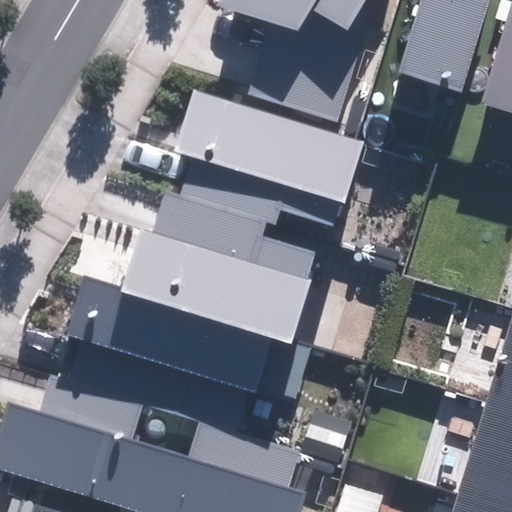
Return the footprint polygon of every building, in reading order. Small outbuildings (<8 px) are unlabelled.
[(224,0),(221,6),(270,22),(248,93),(338,121),(367,29),(353,24),(367,0),(224,0)] [(417,0),(395,71),(460,92),(490,0),(417,0)] [(511,0),(482,106),(511,115),(511,0)] [(182,194),(266,221),(277,224),(281,210),(333,227),(341,203),(345,204),(365,143),(193,89),(174,151),(193,157),(182,194)] [(64,330),(294,402),(311,350),(292,344),(313,278),(307,276),(315,252),(262,235),(266,221),(182,194),(165,189),(152,230),(143,228),(132,262),(90,249),(64,330)] [(511,511),(511,318),(452,511),(511,511)] [(0,426),(0,470),(138,511),(301,511),(308,493),(290,487),(300,452),(197,421),(186,457),(131,440),(143,401),(51,373),(39,413),(7,403),(0,426)] [(315,411),(303,449),(338,461),(350,423),(315,411)] [(348,484),(338,511),(376,511),(382,495),(348,484)]
